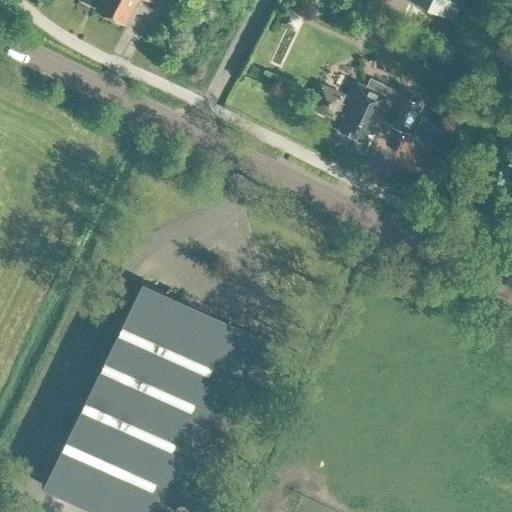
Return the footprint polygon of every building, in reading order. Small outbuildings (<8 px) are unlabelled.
[(152,0),(155,1),(155,0),(97,0),(95,6),(124,21),(134,0),(152,0)] [(412,0),(442,15),(449,0),(412,0)] [(379,21),(364,14),(359,25),(374,32),(379,21)] [(398,91),(380,83),(369,77),(365,85),(356,81),(345,104),(337,100),(339,95),(321,86),(312,104),(331,113),(337,108),(346,112),(338,129),(362,140),(366,132),(370,133),(379,114),(386,117),(384,120),(408,131),(424,97),(401,85),(398,91)] [(420,113),(414,136),(444,145),(451,122),(420,113)] [(91,381),(40,483),(99,511),(167,511),(236,372),(255,334),(141,278),(91,381)]
